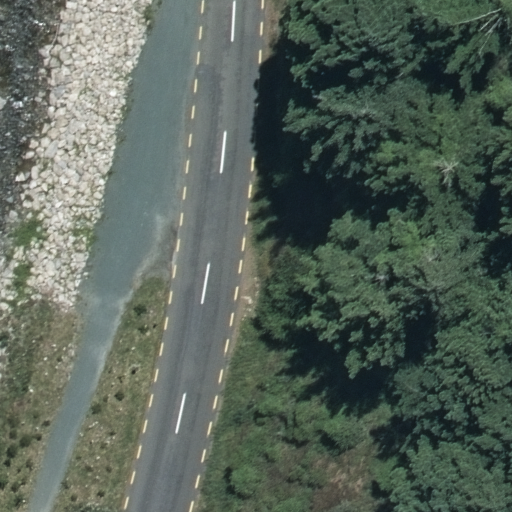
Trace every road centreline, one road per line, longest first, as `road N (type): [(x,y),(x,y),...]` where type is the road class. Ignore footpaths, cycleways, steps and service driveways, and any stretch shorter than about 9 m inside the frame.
road 1 (unclassified): [(158,511),(185,406),(223,168),(234,0)]
road 2 (track): [(52,511),(223,168)]
